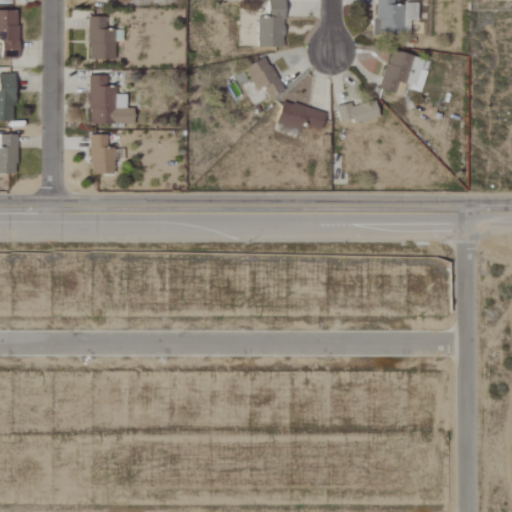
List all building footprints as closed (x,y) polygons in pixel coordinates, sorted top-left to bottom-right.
[(267,0),(267,18),(257,17),(257,47),(283,48),(284,0),(267,0)] [(404,6),(393,6),(393,0),(375,0),(374,34),(403,35),(404,6)] [(1,59),(17,59),(18,11),(0,10),(0,40),(1,40),(1,59)] [(105,18),(88,18),(87,60),(114,61),(114,31),(104,31),(105,18)] [(380,90),(395,94),(397,86),(421,91),(426,71),(421,70),(423,59),(389,51),(380,90)] [(263,89),(267,98),(281,92),(266,58),(244,68),(255,92),(263,89)] [(0,121),(14,121),(13,74),(0,74),(0,121)] [(132,126),(132,109),(125,109),(125,96),(115,95),(115,88),(106,88),(106,77),(88,77),(88,125),(132,126)] [(325,114),(282,101),(275,124),(300,131),(302,126),(319,131),(325,114)] [(335,107),(339,123),(353,120),(353,123),(378,118),(374,102),(350,107),(349,104),(335,107)] [(0,147),(0,174),(17,175),(16,135),(0,135),(0,147),(0,148),(0,147)] [(106,136),(90,136),(89,175),(113,175),(113,148),(106,148),(106,136)]
